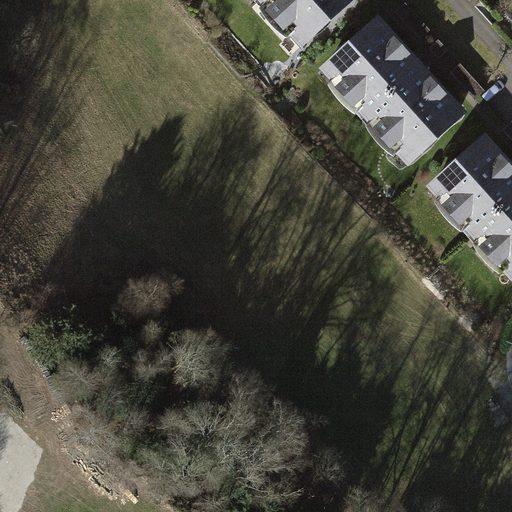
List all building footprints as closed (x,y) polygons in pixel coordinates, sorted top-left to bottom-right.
[(257,0),(302,49),(357,0),(257,0)] [(431,31),(406,4),(397,13),(422,40),(431,31)] [(379,15),(319,70),(410,168),(470,112),(379,15)] [(450,51),(440,40),(430,49),(440,60),(450,51)] [(486,91),(461,64),(451,73),(476,100),(486,91)] [(511,161),(488,134),(428,188),(511,281),(511,161)] [(510,422),(500,403),(490,409),(499,427),(510,422)]
